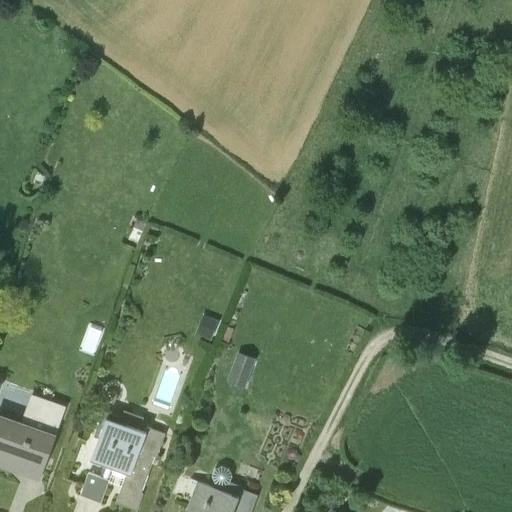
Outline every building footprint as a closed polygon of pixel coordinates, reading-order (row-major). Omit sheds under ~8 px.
[(43,185),(46,175),(35,171),(31,181),(43,185)] [(146,224),(136,219),(128,239),(138,243),(146,224)] [(218,321),(202,315),(195,333),(210,339),(218,321)] [(243,379),(250,360),(235,355),(228,374),(243,379)] [(0,461),(22,470),(21,473),(38,479),(64,406),(34,395),(23,427),(0,418),(0,461)] [(115,503),(137,510),(154,457),(156,457),(161,442),(144,435),(145,431),(134,427),(132,431),(103,420),(91,452),(93,452),(90,461),(103,466),(99,476),(87,472),(80,494),(101,502),(113,469),(119,471),(120,469),(126,471),(115,503)] [(198,480),(186,511),(189,511),(251,511),(258,495),(242,489),(243,486),(230,481),(232,475),(229,468),(221,466),(214,469),(212,476),(215,483),(213,486),(198,480)]
